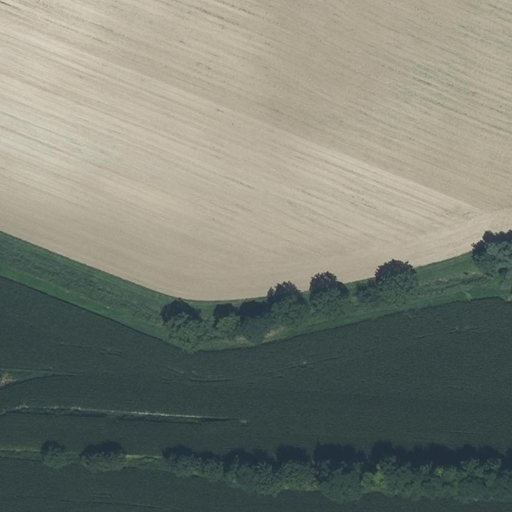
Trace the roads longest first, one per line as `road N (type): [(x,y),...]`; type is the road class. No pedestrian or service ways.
road 1 (track): [(511,236),(450,264),(226,311),(188,311),(0,236)]
road 2 (track): [(0,379),(511,400)]
